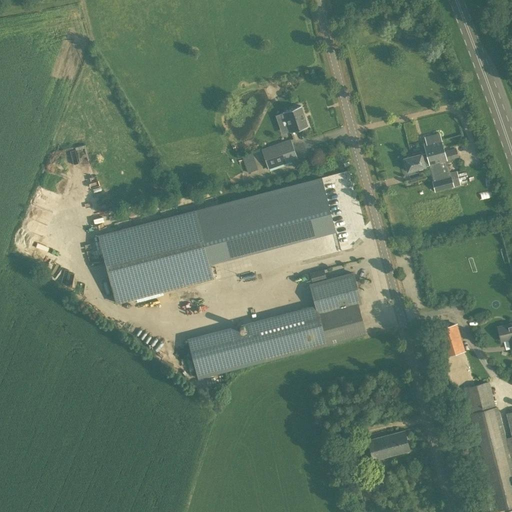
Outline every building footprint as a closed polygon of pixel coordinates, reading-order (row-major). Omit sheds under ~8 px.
[(308,125),(301,105),(283,112),(290,132),(308,125)] [(261,149),(268,169),(297,159),(290,139),(261,149)] [(426,154),(444,150),(441,139),(423,144),(426,152),(426,154)] [(454,186),(460,184),(456,171),(450,172),(447,161),(447,160),(458,157),(455,148),(444,151),(444,150),(426,154),(429,165),(433,180),(432,181),(435,191),(454,186)] [(411,153),(412,156),(404,158),(407,171),(429,165),(426,154),(426,152),(421,153),(420,151),(411,153)] [(116,303),(213,277),(196,210),(99,235),(116,303)] [(324,269),(310,273),(312,283),(327,279),(324,269)] [(352,303),(358,302),(355,294),(358,293),(353,273),(310,285),(316,305),(329,301),(331,308),(352,303)] [(203,300),(184,303),(185,308),(204,305),(203,300)] [(366,334),(358,302),(352,303),(331,308),(329,301),(316,305),(301,309),(310,349),(366,334)] [(511,323),(497,327),(500,341),(509,339),(511,352),(511,323)] [(464,350),(456,324),(438,330),(446,355),(464,350)] [(511,437),(511,436),(503,439),(488,381),(464,387),(490,491),(479,494),(483,511),(490,511),(495,511),(511,506),(511,437)] [(372,460),(409,450),(404,430),(367,440),(372,460)] [(352,444),(340,447),(345,467),(357,464),(352,444)]
